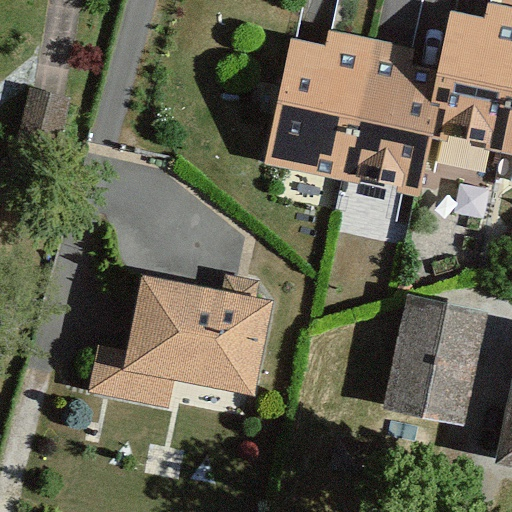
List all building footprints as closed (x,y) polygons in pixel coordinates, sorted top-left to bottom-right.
[(440,71),(428,134),(508,150),(511,129),(511,26),(451,15),(440,71)] [(291,42),(267,162),(342,177),(365,57),(291,42)] [(365,57),(342,177),(417,191),(428,134),(440,71),(365,57)] [(26,91),(15,162),(56,168),(67,97),(26,91)] [(252,391),(268,299),(143,278),(130,352),(97,347),(90,391),(165,404),(170,377),(252,391)] [(484,313),(407,299),(386,408),(463,422),(484,313)] [(511,390),(497,458),(511,461),(511,390)]
